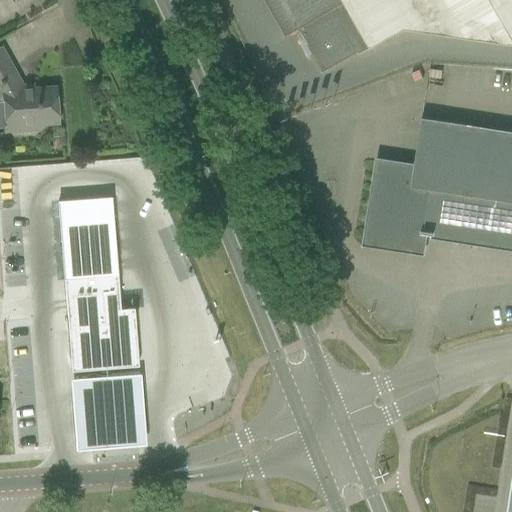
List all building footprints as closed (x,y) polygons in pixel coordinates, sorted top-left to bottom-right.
[(298,27),(323,72),(359,53),(360,54),(404,29),(511,44),(511,0),(328,0),(333,7),(298,27)] [(0,93),(1,93),(4,127),(35,124),(57,123),(55,88),(19,91),(11,76),(14,74),(0,50),(0,93)] [(423,234),(511,247),(511,132),(422,119),(414,169),(380,163),(368,243),(421,251),(423,234)] [(0,168),(0,187),(36,185),(35,166),(0,168)] [(116,276),(63,280),(70,372),(137,367),(133,309),(119,310),(116,276)] [(138,370),(67,375),(72,448),(143,443),(138,370)]
